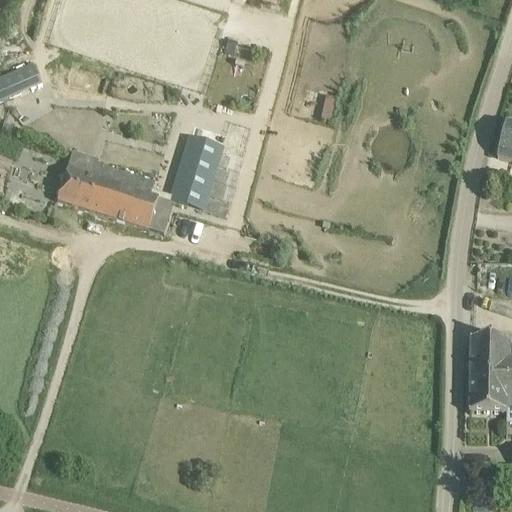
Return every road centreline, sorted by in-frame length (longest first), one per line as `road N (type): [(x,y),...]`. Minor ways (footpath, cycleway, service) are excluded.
road 1 (track): [(15,511),(85,286),(108,245),(173,249),(409,305),(458,308)]
road 2 (unclassified): [(448,511),(466,206),(511,39)]
